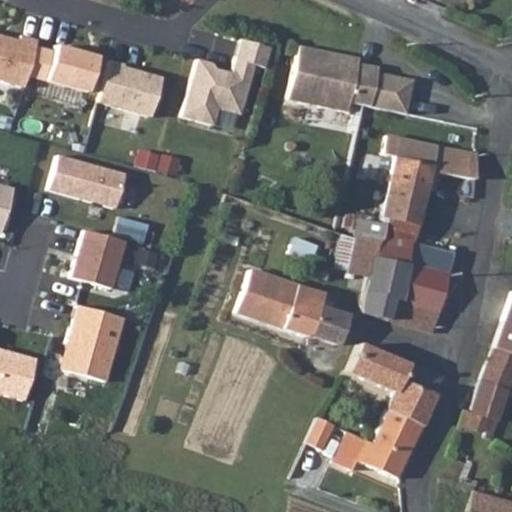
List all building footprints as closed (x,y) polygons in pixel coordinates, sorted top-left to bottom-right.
[(32,43),(34,38),(17,33),(16,38),(0,33),(0,78),(20,85),(24,73),(32,43)] [(206,60),(194,57),(178,114),(208,122),(212,106),(234,112),(248,62),(259,65),(264,45),(235,37),(224,75),(208,71),(209,66),(206,60)] [(50,48),(32,43),(24,73),(83,90),(93,54),(52,43),(50,48)] [(357,104),(363,105),(371,66),(351,62),(351,57),(292,45),(281,98),(341,110),(343,101),(357,104)] [(121,62),(106,58),(94,99),(147,114),(158,75),(120,64),(121,62)] [(471,179),(470,153),(389,139),(385,157),(392,158),(381,203),(417,213),(422,190),(431,191),(436,175),(471,179)] [(111,206),(121,172),(54,154),(44,188),(111,206)] [(0,218),(8,188),(0,185),(0,218)] [(377,217),(413,227),(417,213),(381,203),(377,217)] [(341,227),(350,230),(349,237),(370,244),(375,225),(355,219),(355,217),(344,213),(341,227)] [(403,266),(413,227),(377,217),(375,225),(370,244),(367,257),(403,266)] [(121,240),(80,229),(67,276),(108,288),(121,240)] [(344,268),(362,275),(358,290),(391,300),(394,301),(403,266),(367,257),(370,244),(349,237),(344,268)] [(385,321),(431,333),(443,274),(406,264),(403,266),(394,301),(391,300),(385,321)] [(319,294),(247,270),(232,314),(333,347),(344,317),(316,308),(319,294)] [(511,329),(511,289),(499,324),(511,329)] [(357,313),(385,321),(391,300),(358,290),(357,313)] [(118,316),(72,304),(62,338),(68,340),(60,366),(101,377),(118,316)] [(511,329),(499,324),(490,347),(511,355),(511,329)] [(379,411),(385,413),(417,426),(436,377),(355,344),(343,373),(387,392),(379,411)] [(503,392),(506,393),(511,375),(511,355),(490,347),(472,394),(500,403),(503,392)] [(0,393),(20,399),(31,358),(4,350),(2,355),(0,354),(0,393)] [(260,352),(244,350),(242,366),(259,368),(260,352)] [(480,438),(488,440),(500,403),(472,394),(466,411),(460,410),(456,424),(482,432),(480,438)] [(365,466),(397,478),(401,467),(409,447),(376,435),(385,413),(379,411),(371,432),(366,444),(362,442),(354,462),(365,466)] [(409,447),(417,426),(385,413),(376,435),(409,447)] [(302,444),(318,451),(330,426),(314,418),(302,444)] [(464,511),(506,511),(510,501),(471,490),(464,511)]
